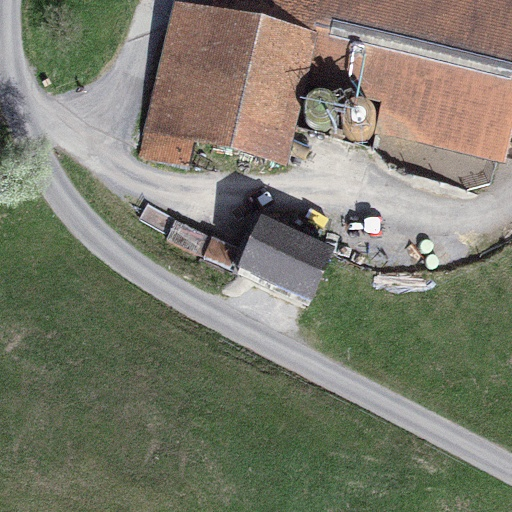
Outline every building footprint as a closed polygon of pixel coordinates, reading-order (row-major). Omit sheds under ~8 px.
[(385,104),(379,129),(499,158),(511,102),(511,13),(453,0),(286,0),(286,3),(277,40),(223,27),(182,17),(156,126),(201,136),(284,156),(302,84),(385,104)] [(228,0),(223,27),(277,40),(286,3),(274,0),(228,0)] [(201,136),(156,126),(149,156),(194,166),(201,136)] [(232,275),(236,277),(260,225),(256,223),(232,275)] [(260,225),(236,277),(305,309),(329,256),(260,225)]
